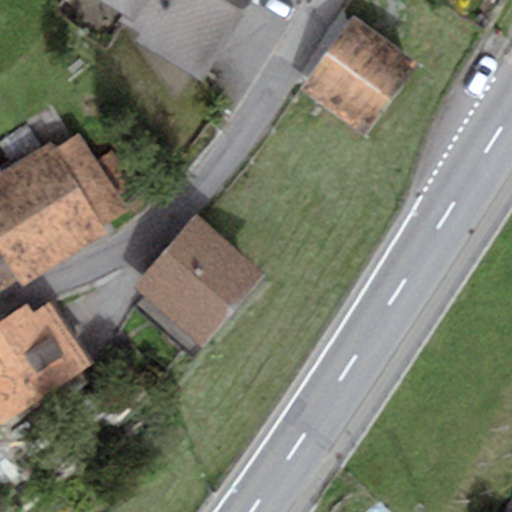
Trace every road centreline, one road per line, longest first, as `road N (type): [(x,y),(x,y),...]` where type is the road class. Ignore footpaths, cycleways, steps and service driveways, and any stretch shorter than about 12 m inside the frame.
road 1 (secondary): [(511,123),(303,447),(251,511)]
road 2 (residential): [(0,302),(148,240),(204,187),(327,0)]
